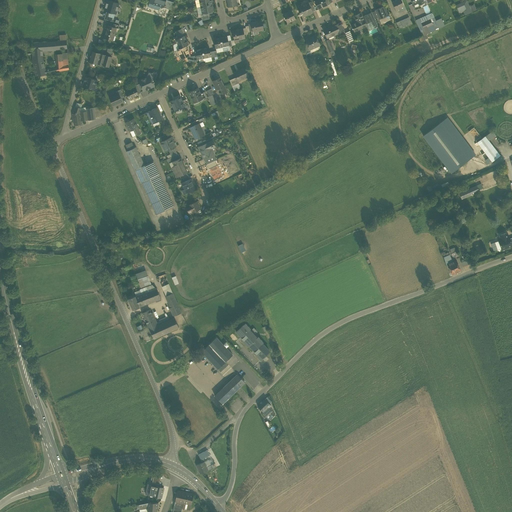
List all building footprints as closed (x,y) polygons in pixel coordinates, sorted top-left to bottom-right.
[(104,11),(106,11),(110,12),(115,14),(116,14),(117,11),(118,7),(119,3),(107,0),(107,3),(106,3),(105,7),(105,8),(104,11)] [(173,2),(166,0),(165,0),(163,7),(171,10),(173,2)] [(317,0),(315,1),(318,9),(327,5),(324,0),(317,0)] [(396,0),(392,2),(395,10),(404,6),(401,0),(396,0)] [(302,13),(304,16),(313,12),(310,6),(309,3),(299,7),(301,10),(298,11),(300,14),(302,13)] [(212,4),(200,7),(202,14),(208,13),(214,12),(212,4)] [(379,19),(388,15),(384,6),(376,9),(376,10),(375,11),(378,17),(379,19)] [(284,15),(287,23),(296,20),(292,11),(284,15)] [(376,23),(374,19),(372,13),(371,12),(362,16),(366,24),(372,21),(373,24),(376,23)] [(353,29),(354,32),(367,26),(366,24),(362,16),(361,13),(354,16),(357,22),(351,25),(352,28),(352,30),(353,29)] [(419,19),(421,23),(430,19),(433,25),(436,23),(432,13),(419,19)] [(108,16),(109,15),(106,14),(104,19),(113,22),(114,18),(108,16)] [(390,20),(388,15),(379,19),(381,24),(390,20)] [(396,23),(399,28),(411,23),(408,17),(396,23)] [(420,30),(422,36),(425,34),(422,29),(423,29),(421,23),(419,19),(415,21),(420,30)] [(433,25),(430,19),(421,23),(423,29),(427,27),(433,25)] [(252,29),(253,32),(264,30),(261,20),(251,23),(251,24),(252,29)] [(333,25),(333,26),(337,34),(344,30),(340,22),(333,25)] [(104,38),(111,40),(112,36),(114,37),(116,28),(113,27),(107,25),(107,26),(104,38),(103,38),(104,38)] [(328,38),(337,34),(333,26),(324,30),(328,38)] [(234,40),(245,38),(244,35),(243,29),(232,31),(234,40)] [(307,44),(309,50),(310,50),(320,45),(315,35),(311,37),(311,38),(305,40),(307,44)] [(177,43),(179,49),(186,46),(188,45),(184,36),(178,38),(175,40),(177,43)] [(220,38),(222,47),(229,46),(228,41),(227,36),(220,38)] [(216,49),(222,47),(220,38),(213,39),(215,49),(216,49)] [(62,49),(62,41),(60,41),(31,44),(32,52),(43,51),(55,50),(62,49)] [(181,59),(186,57),(190,55),(186,46),(179,49),(177,50),(181,59)] [(209,47),(202,48),(204,58),(211,57),(210,52),(209,47)] [(197,60),(198,60),(199,59),(204,58),(202,48),(195,50),(196,55),(197,60)] [(89,62),(97,64),(100,54),(92,51),(89,62)] [(43,61),(43,54),(32,56),(33,63),(43,61)] [(55,55),(56,67),(63,66),(62,54),(55,55)] [(112,57),(100,54),(97,64),(109,67),(112,57)] [(334,76),(338,74),(333,56),(329,57),(334,76)] [(34,69),(36,76),(46,74),(45,70),(43,61),(33,63),(34,69)] [(46,74),(64,70),(63,66),(56,67),(45,70),(46,74)] [(235,78),(237,81),(249,76),(245,68),(237,72),(237,71),(233,72),(235,78)] [(143,90),(143,91),(154,86),(153,83),(155,82),(156,80),(155,80),(157,74),(156,74),(155,72),(153,72),(151,73),(148,72),(150,73),(148,77),(146,78),(139,81),(139,83),(143,90)] [(83,86),(94,90),(97,80),(88,77),(88,78),(85,77),(83,86)] [(220,88),(223,95),(227,92),(224,86),(220,78),(212,81),(216,90),(220,88)] [(229,80),(232,86),(238,83),(237,81),(235,78),(229,80)] [(125,93),(128,99),(138,94),(135,88),(125,93)] [(189,92),(193,101),(197,99),(198,101),(199,101),(206,97),(204,92),(200,94),(198,88),(189,92)] [(109,98),(113,106),(122,102),(121,99),(118,94),(113,96),(113,97),(110,98),(109,98)] [(211,95),(208,97),(207,97),(211,106),(216,104),(212,95),(211,95)] [(170,101),(175,111),(180,109),(184,107),(184,106),(182,101),(180,97),(170,101)] [(86,111),(88,120),(95,119),(95,117),(94,108),(86,109),(86,111)] [(147,112),(152,124),(158,121),(162,119),(157,108),(147,112)] [(82,124),(82,121),(80,112),(73,114),(72,114),(74,125),(82,124)] [(423,136),(451,173),(475,155),(447,118),(423,136)] [(126,122),(130,131),(133,129),(138,127),(134,119),(126,122)] [(190,128),(195,139),(200,137),(203,135),(198,124),(190,127),(190,128)] [(477,142),(486,154),(494,148),(488,140),(485,136),(477,142)] [(163,148),(165,152),(175,147),(171,137),(170,137),(164,140),(160,142),(162,148),(163,148)] [(204,159),(214,155),(211,148),(215,147),(212,141),(204,145),(199,147),(204,159)] [(126,145),(128,151),(134,148),(131,143),(126,145)] [(135,170),(144,165),(136,147),(134,148),(128,151),(127,151),(135,170)] [(499,155),(494,148),(486,154),(489,158),(491,161),(492,162),(499,156),(499,155)] [(204,159),(207,164),(215,161),(217,160),(214,155),(204,159)] [(172,162),(173,162),(176,170),(184,167),(180,158),(174,161),(172,162)] [(207,164),(209,169),(217,165),(215,161),(207,164)] [(153,162),(144,165),(135,170),(141,183),(159,174),(153,162)] [(223,176),(218,165),(217,165),(209,169),(214,180),(223,176)] [(187,172),(184,167),(176,170),(179,176),(186,172),(187,172)] [(174,206),(159,174),(141,183),(156,215),(174,206)] [(185,189),(187,193),(190,191),(190,192),(195,190),(192,184),(190,179),(182,183),(185,189)] [(460,194),(462,199),(472,194),(472,192),(478,190),(476,186),(460,194)] [(189,205),(189,206),(192,212),(192,213),(194,212),(200,210),(197,202),(189,205)] [(505,247),(506,248),(511,246),(511,244),(511,245),(510,239),(509,237),(508,238),(506,233),(500,235),(501,240),(498,241),(501,248),(505,247)] [(246,251),(242,244),(238,246),(241,253),(246,251)] [(449,252),(452,258),(458,256),(455,248),(450,250),(450,251),(449,252)] [(443,255),(446,265),(447,265),(452,263),(448,253),(443,255)] [(447,265),(452,275),(461,270),(460,270),(456,261),(452,263),(447,265)] [(138,280),(148,276),(145,270),(135,274),(138,280)] [(138,280),(141,287),(151,284),(148,276),(138,280)] [(166,296),(172,293),(169,283),(161,287),(166,296)] [(140,290),(140,291),(135,292),(136,296),(135,296),(139,307),(161,299),(157,288),(148,292),(146,287),(140,290)] [(166,297),(174,316),(181,313),(172,293),(166,296),(166,297)] [(128,299),(133,310),(139,307),(135,296),(128,299)] [(142,313),(149,329),(158,325),(156,322),(154,318),(153,318),(149,310),(142,313)] [(159,325),(170,320),(168,316),(159,320),(159,321),(156,322),(158,325),(159,324),(159,325)] [(149,329),(154,339),(179,328),(174,318),(170,320),(159,325),(159,324),(158,325),(149,329)] [(245,323),(236,331),(243,339),(242,340),(248,346),(249,345),(256,353),(255,354),(261,360),(270,351),(262,343),(263,342),(258,337),(256,338),(254,334),(257,332),(253,328),(250,331),(249,330),(250,329),(245,323)] [(216,337),(209,344),(225,362),(233,355),(216,337)] [(218,369),(225,362),(209,344),(201,352),(218,369)] [(214,396),(222,404),(245,383),(237,374),(214,396)] [(257,407),(261,411),(266,407),(268,409),(269,408),(272,406),(269,403),(266,399),(257,407)] [(272,411),(269,408),(268,409),(266,407),(261,411),(260,413),(264,418),(266,417),(270,413),(272,411)] [(198,455),(201,460),(203,459),(209,456),(206,451),(198,455)] [(201,474),(208,470),(206,467),(204,462),(202,463),(196,465),(200,474),(201,474)] [(153,496),(161,498),(164,488),(155,486),(153,495),(153,496)] [(182,508),(190,510),(193,494),(177,491),(175,502),(183,504),(182,508)] [(174,511),(175,511),(181,511),(182,508),(183,504),(175,502),(174,507),(173,511),(174,511)] [(156,511),(158,503),(148,503),(148,508),(147,511),(156,511)]
